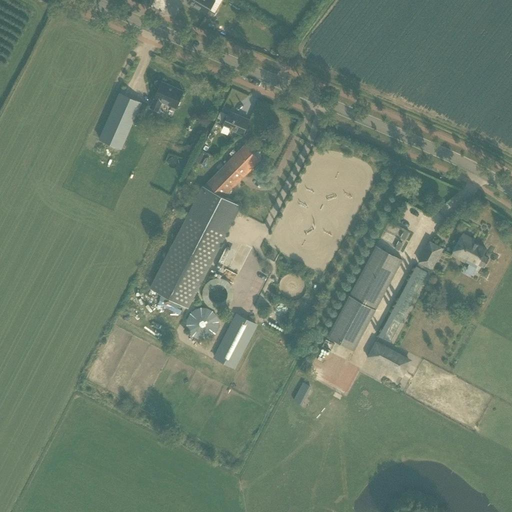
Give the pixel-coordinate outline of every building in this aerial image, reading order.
[(189,0),(188,3),(207,14),(215,1),(215,0),(189,0)] [(183,92),(161,82),(150,107),(159,111),(163,102),(176,108),(183,92)] [(103,130),(99,139),(121,149),(125,140),(142,103),(120,93),(103,130)] [(249,120),(229,112),(222,130),(229,133),(230,129),(243,134),(249,120)] [(245,146),(205,187),(203,186),(151,288),(189,308),(241,206),(224,196),(259,160),(245,146)] [(204,166),(209,157),(204,155),(199,164),(204,166)] [(462,233),(451,255),(465,263),(465,262),(467,258),(471,260),(465,271),(472,275),(478,264),(484,267),(489,259),(483,255),(486,249),(473,242),(474,240),(462,233)] [(418,261),(432,269),(443,248),(430,241),(418,261)] [(402,260),(376,246),(327,336),(353,350),(402,260)] [(190,334),(217,335),(217,308),(191,307),(190,334)] [(237,314),(215,358),(233,368),(256,324),(237,314)] [(367,357),(402,376),(409,362),(374,343),(367,357)]
